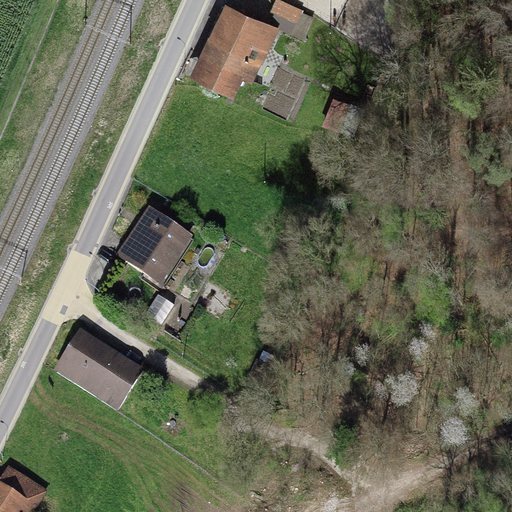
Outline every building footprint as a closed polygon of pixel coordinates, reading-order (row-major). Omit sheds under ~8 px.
[(301,10),(282,0),(275,0),(270,9),(294,22),(301,10)] [(274,31),(228,9),(197,74),(233,91),(240,76),(250,81),(274,31)] [(188,237),(151,213),(121,258),(158,282),(188,237)] [(173,307),(158,297),(145,316),(160,327),(173,307)] [(144,370),(80,330),(53,372),(117,412),(144,370)] [(47,398),(28,432),(74,457),(93,423),(47,398)] [(28,432),(10,466),(56,491),(74,457),(28,432)] [(0,484),(0,511),(44,511),(45,509),(0,484)]
